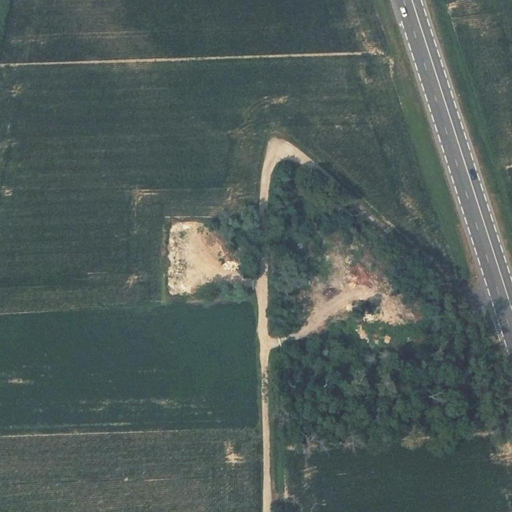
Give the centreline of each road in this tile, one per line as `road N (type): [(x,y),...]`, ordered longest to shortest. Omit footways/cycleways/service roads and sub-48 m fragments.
road 1 (track): [(511,307),(450,301),(321,172),(295,152),(276,150),(265,171),(261,263),(266,511)]
road 2 (primary): [(511,308),(411,0)]
